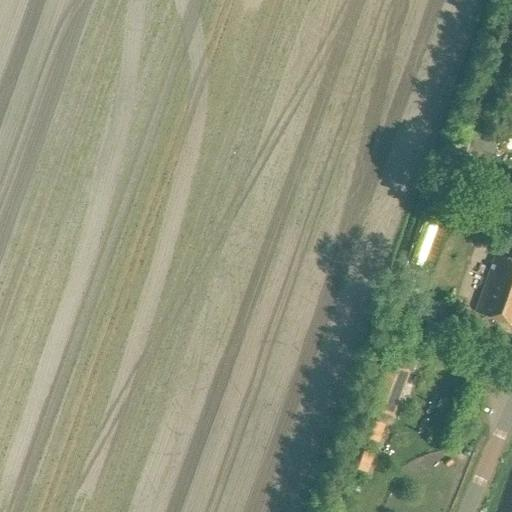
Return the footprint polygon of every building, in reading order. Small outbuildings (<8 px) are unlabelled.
[(476,142),(497,150),(503,134),(483,126),(476,142)] [(430,262),(440,219),(427,217),(418,260),(430,262)] [(511,327),(511,262),(495,255),(475,313),(511,327)] [(430,305),(406,296),(399,317),(422,325),(430,305)] [(396,342),(371,408),(393,416),(418,350),(396,342)] [(367,419),(361,436),(372,440),(374,435),(380,437),(384,425),(367,419)] [(356,449),(350,466),(361,470),(363,465),(369,467),(373,455),(356,449)]
